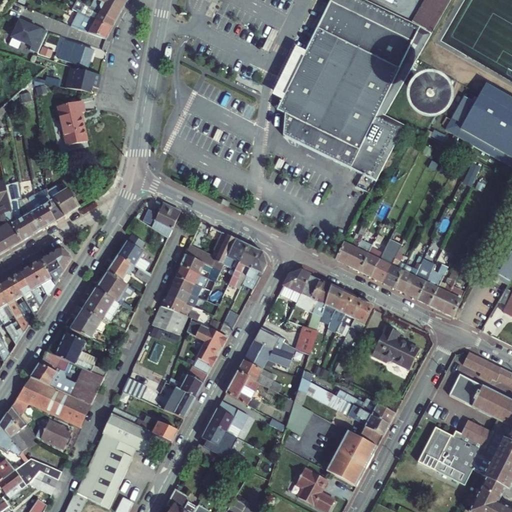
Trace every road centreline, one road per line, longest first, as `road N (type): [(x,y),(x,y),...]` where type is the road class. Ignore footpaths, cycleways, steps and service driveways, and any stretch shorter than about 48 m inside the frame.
road 1 (residential): [(199,207),(49,511)]
road 2 (residential): [(153,511),(287,251)]
road 3 (tertiary): [(127,193),(0,396)]
road 4 (residential): [(354,511),(451,330)]
road 5 (residential): [(287,251),(451,330)]
road 6 (tertiary): [(134,174),(163,0)]
road 7 (unknown): [(146,98),(109,106),(104,98),(133,0)]
road 8 (residential): [(127,193),(0,269)]
